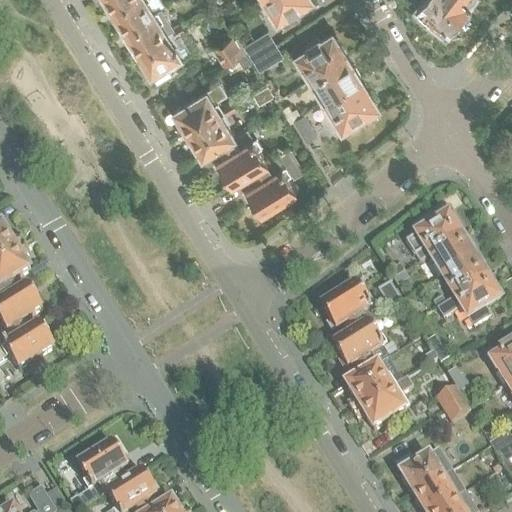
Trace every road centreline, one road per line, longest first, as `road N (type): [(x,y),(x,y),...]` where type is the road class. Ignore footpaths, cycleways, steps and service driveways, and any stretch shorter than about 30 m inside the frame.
road 1 (residential): [(240,295),(60,0)]
road 2 (residential): [(240,295),(450,133)]
road 3 (residential): [(0,141),(138,362)]
road 4 (residential): [(374,511),(240,295)]
road 5 (residential): [(138,362),(231,511)]
road 6 (residential): [(0,453),(138,362)]
road 7 (residential): [(450,133),(367,0)]
